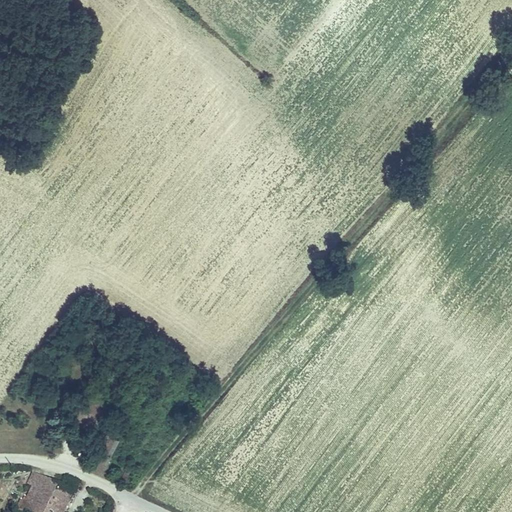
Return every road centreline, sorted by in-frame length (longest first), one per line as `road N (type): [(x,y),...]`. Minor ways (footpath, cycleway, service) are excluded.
road 1 (track): [(131,499),(511,44)]
road 2 (unclassified): [(0,458),(81,474),(157,511)]
